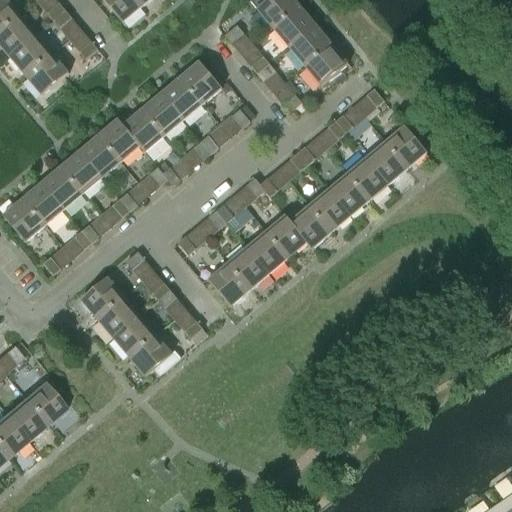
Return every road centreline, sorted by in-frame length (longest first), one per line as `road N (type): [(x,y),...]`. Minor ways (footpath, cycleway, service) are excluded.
road 1 (residential): [(0,283),(23,310),(39,311),(140,229)]
road 2 (residential): [(140,229),(277,123)]
